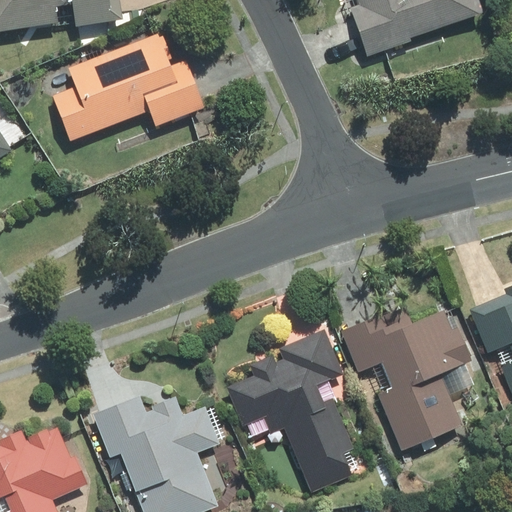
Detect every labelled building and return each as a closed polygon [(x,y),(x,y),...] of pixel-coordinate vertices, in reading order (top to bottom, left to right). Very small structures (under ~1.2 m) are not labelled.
[(0,0),(0,33),(70,22),(71,29),(117,22),(114,0),(0,0)] [(472,0),(352,0),(355,8),(347,11),(363,59),(406,45),(405,41),(478,17),(472,0)] [(157,39),(155,35),(65,70),(73,88),(49,98),(67,144),(146,113),(152,129),(200,111),(182,62),(167,68),(164,58),(168,57),(161,37),(157,39)] [(20,136),(14,124),(0,132),(7,143),(20,136)] [(0,156),(8,152),(0,138),(0,156)] [(511,282),(501,288),(503,293),(467,308),(484,351),(506,342),(511,356),(511,358),(497,365),(511,399),(511,282)] [(375,394),(398,449),(459,424),(437,373),(469,360),(454,326),(448,329),(440,308),(409,322),(402,305),(385,312),(384,311),(338,330),(355,370),(378,361),(390,388),(375,394)] [(283,427),(311,492),(350,476),(341,453),(352,448),(330,398),(321,402),(313,385),(342,374),(323,328),(277,347),(282,358),(273,361),(270,353),(246,363),(252,375),(224,387),(241,426),(262,417),(269,433),(283,427)] [(141,511),(200,511),(216,506),(196,452),(218,444),(203,406),(181,414),(174,396),(150,406),(151,409),(144,412),(137,395),(91,413),(108,457),(119,452),(141,511)] [(58,511),(52,498),(86,483),(73,453),(69,454),(56,425),(47,429),(46,426),(26,435),(27,438),(25,439),(21,428),(0,437),(0,493),(2,493),(8,510),(2,511),(58,511)] [(380,511),(379,502),(363,505),(364,511),(380,511)]
